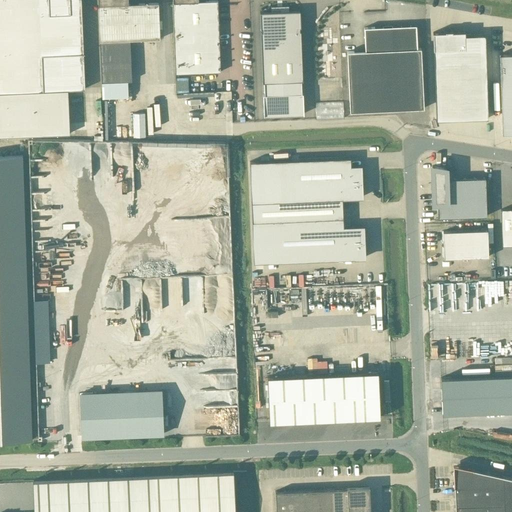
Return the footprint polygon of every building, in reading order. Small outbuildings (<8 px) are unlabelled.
[(0,0),(0,136),(69,134),(68,89),(84,89),(80,0),(0,0)] [(132,80),(130,40),(159,39),(158,3),(148,3),(146,2),(145,3),(128,4),(127,0),(97,0),(101,81),(132,80)] [(196,2),(195,0),(172,0),(173,3),(172,3),(175,74),(220,72),(217,1),(196,2)] [(271,12),(260,12),(260,28),(261,28),(262,32),(261,32),(262,82),(264,82),(265,94),(302,93),(301,80),(303,80),(301,31),(300,31),(299,27),(300,27),(300,11),(289,11),(289,6),(271,7),(271,12)] [(417,33),(412,26),(365,27),(366,51),(348,51),(350,111),(423,109),(421,49),(418,49),(417,33)] [(446,31),(433,31),(436,120),(488,118),(485,34),(465,35),(465,30),(453,30),(446,30),(446,31)] [(511,53),(510,54),(500,54),(502,134),(511,133),(511,53)] [(200,92),(187,92),(187,79),(178,79),(178,91),(176,91),(176,107),(201,106),(200,92)] [(232,105),(232,91),(207,91),(207,106),(232,105)] [(265,94),(263,94),(264,115),(304,114),(303,93),(302,93),(265,94)] [(343,102),(316,103),(316,119),(343,118),(343,102)] [(23,156),(0,156),(0,440),(32,440),(23,156)] [(250,161),(252,223),(343,219),(342,198),(362,197),(360,166),(351,166),(350,157),(250,161)] [(446,168),(432,166),(433,203),(437,203),(438,217),(487,216),(485,177),(447,179),(446,168)] [(511,199),(511,200),(511,201),(511,209),(501,209),(502,246),(511,245),(511,199)] [(343,219),(252,223),(255,281),(355,278),(354,258),(364,257),(363,227),(343,227),(343,219)] [(488,230),(443,231),(444,258),(488,257),(488,230)] [(378,372),(267,377),(269,422),(380,417),(378,372)] [(511,383),(511,374),(441,377),(442,413),(511,409),(511,383)] [(161,390),(81,393),(83,437),(163,434),(162,408),(161,390)] [(511,511),(511,478),(467,468),(466,469),(455,466),(455,482),(455,511),(511,511)] [(234,511),(233,472),(33,481),(34,511),(234,511)] [(275,491),(275,511),(368,511),(368,487),(275,491)]
